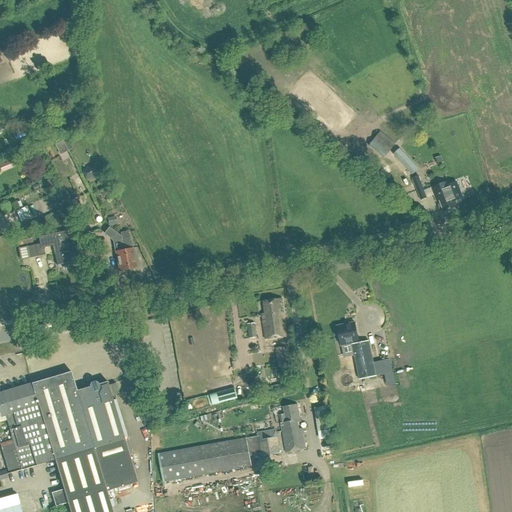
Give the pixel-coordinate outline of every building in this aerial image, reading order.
[(386,157),(396,145),(381,132),(370,144),(386,157)] [(68,138),(64,140),(65,142),(68,150),(72,148),(68,138)] [(62,142),(55,145),(57,151),(65,147),(62,142)] [(413,176),(419,169),(400,149),(394,155),(413,176)] [(87,180),(97,175),(93,165),(82,170),(87,180)] [(410,177),(419,201),(426,199),(424,192),(417,174),(410,177)] [(449,183),(432,189),(434,196),(437,202),(440,201),(441,204),(439,204),(438,206),(440,210),(441,211),(443,210),(444,212),(446,211),(457,207),(456,205),(455,202),(463,200),(457,183),(449,185),(449,183)] [(60,191),(49,196),(54,208),(66,203),(60,191)] [(75,198),(70,201),(77,213),(82,210),(75,198)] [(115,217),(107,219),(109,227),(117,225),(115,217)] [(127,270),(121,241),(120,237),(109,228),(104,234),(113,241),(116,252),(114,252),(118,271),(127,270)] [(19,246),(32,244),(30,231),(17,234),(19,246)] [(30,259),(46,256),(46,255),(55,253),(57,266),(80,262),(73,231),(39,238),(40,244),(27,247),(30,259)] [(101,258),(112,252),(106,239),(95,245),(101,258)] [(136,268),(130,239),(121,241),(127,270),(136,268)] [(283,324),(282,318),(285,317),(283,299),(264,302),(266,317),(262,318),(265,339),(287,337),(286,323),(283,324)] [(249,338),(257,338),(255,323),(248,324),(249,338)] [(359,344),(356,323),(337,327),(333,328),(335,336),(338,336),(340,347),(351,344),(358,380),(375,377),(368,342),(359,344)] [(278,366),(291,364),(289,346),(276,348),(278,366)] [(388,360),(382,361),(385,374),(390,373),(393,373),(390,360),(388,360)] [(5,416),(6,421),(12,440),(0,443),(0,445),(8,474),(21,470),(54,460),(55,463),(56,463),(64,490),(68,503),(70,511),(112,511),(106,491),(136,482),(132,470),(110,396),(119,394),(116,383),(107,386),(106,382),(76,391),(71,372),(0,393),(0,414),(1,418),(5,416)] [(257,380),(248,386),(252,391),(260,386),(257,380)] [(213,404),(238,398),(236,391),(214,397),(215,399),(212,400),(213,404)] [(298,429),(297,422),(300,422),(297,405),(284,407),(285,414),(279,415),(286,452),(305,449),(302,428),(298,429)] [(322,455),(334,453),(327,406),(315,408),(322,455)] [(257,437),(252,437),(247,438),(158,454),(163,483),(252,467),(250,456),(260,455),(260,456),(280,453),(277,431),(256,435),(257,437)] [(0,480),(8,478),(6,471),(0,472),(0,480)] [(64,490),(54,493),(58,505),(68,503),(64,490)] [(0,511),(21,511),(17,494),(0,499),(0,511)] [(158,511),(159,501),(151,501),(151,511),(158,511)]
